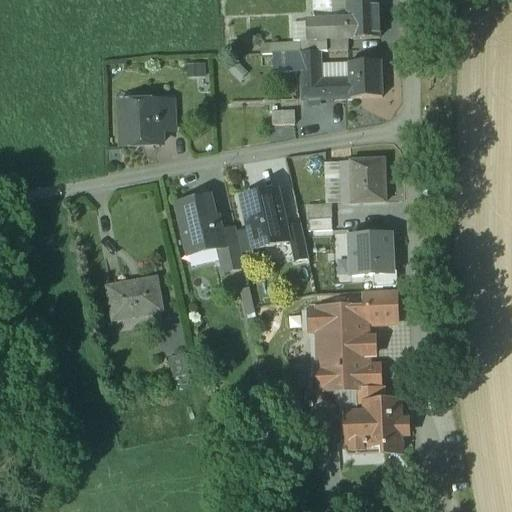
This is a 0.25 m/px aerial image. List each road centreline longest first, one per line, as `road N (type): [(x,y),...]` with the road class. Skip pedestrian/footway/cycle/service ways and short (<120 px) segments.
road 1 (residential): [(410,128),(0,199)]
road 2 (residential): [(444,511),(423,428),(410,128)]
road 3 (residential): [(410,128),(405,0)]
